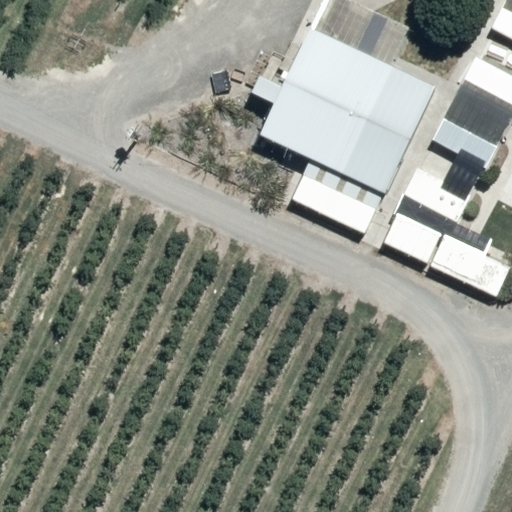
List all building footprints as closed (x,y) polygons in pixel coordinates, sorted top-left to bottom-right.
[(389,68),(406,28),(343,0),(325,0),(311,33),(300,28),(252,135),(306,159),(379,192),(427,85),(389,68)] [(511,14),(500,8),(488,30),(511,41),(511,14)] [(472,59),(461,79),(511,106),(511,105),(511,58),(496,50),(486,67),(472,59)] [(441,119),(431,140),(481,166),(492,144),(441,119)] [(417,172),(405,198),(453,221),(466,195),(417,172)] [(374,209),(302,173),(290,198),(362,234),(374,209)] [(502,264),(398,213),(383,243),(488,294),(502,264)]
